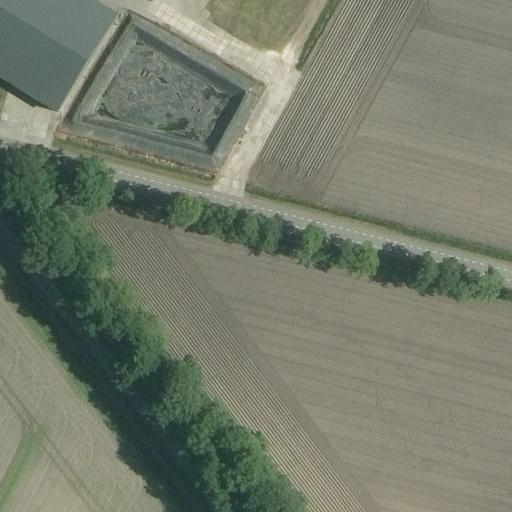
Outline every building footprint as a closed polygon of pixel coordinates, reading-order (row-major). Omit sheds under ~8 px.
[(85,0),(0,0),(0,78),(53,112),(112,17),(85,0)] [(168,27),(250,68),(204,158),(209,162),(221,150),(229,134),(236,128),(242,116),(252,106),(264,111),(254,130),(260,124),(291,65),(273,56),(279,44),(214,10),(210,7),(196,20),(188,16),(195,2),(192,0),(166,0),(177,10),(168,27)] [(188,76),(135,28),(90,77),(106,92),(102,96),(112,105),(123,93),(131,100),(157,71),(177,89),(188,76)] [(184,130),(196,110),(180,100),(168,120),(184,130)] [(118,141),(120,127),(77,121),(75,134),(118,141)]
